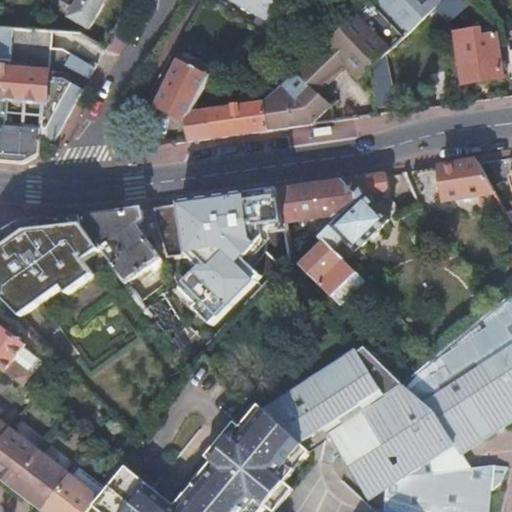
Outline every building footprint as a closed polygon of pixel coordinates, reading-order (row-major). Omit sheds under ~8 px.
[(81,0),(71,18),(91,29),(107,0),(81,0)] [(227,0),(268,24),(292,0),(227,0)] [(386,58),(444,4),(440,0),(376,0),(327,45),(309,63),(285,85),(271,97),(264,103),(269,132),(313,125),(333,107),(319,91),(349,64),(370,87),(375,82),(374,70),(386,58)] [(51,150),(97,67),(72,54),(74,34),(32,32),(29,53),(0,50),(0,46),(1,30),(0,29),(0,162),(25,164),(51,150)] [(498,34),(481,36),(481,31),(456,34),(464,85),(505,79),(498,34)] [(299,52),(309,63),(327,45),(317,34),(299,52)] [(390,94),(386,58),(374,70),(375,82),(376,95),(390,94)] [(187,123),(193,112),(209,82),(213,78),(180,61),(156,107),(187,123)] [(264,89),(271,97),(285,85),(277,77),(264,89)] [(240,136),(269,132),(264,103),(250,105),(249,100),(232,102),(232,107),(193,112),(187,123),(190,143),(202,141),(240,136)] [(335,122),(333,107),(313,125),(330,123),(335,122)] [(501,192),(487,162),(442,168),(448,202),(501,192)] [(334,239),(342,248),(353,237),(364,250),(405,212),(392,199),(389,199),(388,197),(390,197),(391,197),(392,194),(391,190),(396,187),(392,176),(344,183),(358,203),(351,211),(327,233),(334,239)] [(358,203),(344,183),(281,192),(287,223),(333,220),(347,206),(351,211),(358,203)] [(287,223),(281,192),(158,209),(167,253),(194,253),(203,267),(177,292),(194,311),(199,308),(215,324),(267,272),(253,259),(277,239),(277,232),(287,231),(287,223)] [(144,221),(142,211),(84,219),(85,228),(101,250),(111,243),(123,259),(113,266),(126,285),(148,269),(152,275),(163,267),(159,261),(160,260),(136,225),(144,221)] [(0,253),(0,252),(0,294),(21,318),(63,290),(71,295),(96,279),(86,264),(104,253),(101,250),(85,228),(28,232),(0,253)] [(298,232),(303,263),(305,261),(341,295),(365,272),(342,248),(334,239),(324,248),(318,242),(313,246),(310,242),(307,230),(298,232)] [(111,243),(101,250),(104,253),(113,266),(123,259),(111,243)] [(511,301),(510,300),(496,312),(437,359),(412,378),(403,386),(366,349),(299,393),(275,409),(267,413),(302,446),(327,431),(330,435),(341,439),(344,426),(345,426),(362,415),(392,460),(389,471),(388,493),(386,511),(488,511),(490,493),(501,485),(507,469),(492,468),(471,470),(456,448),(486,429),(497,423),(500,429),(511,424),(511,301)] [(0,329),(0,371),(5,375),(22,388),(31,376),(35,376),(42,366),(42,362),(43,362),(25,348),(27,346),(2,327),(0,329)] [(302,464),(311,454),(302,446),(267,413),(260,407),(242,429),(236,424),(226,437),(231,442),(225,448),(220,443),(207,459),(212,463),(176,506),(172,506),(150,487),(126,467),(121,473),(123,475),(95,507),(100,511),(261,511),(266,507),(271,511),(276,511),(294,491),(285,484),(295,472),(290,468),(297,460),(302,464)] [(374,501),(388,493),(389,471),(392,460),(362,415),(345,426),(344,426),(341,439),(330,435),(338,446),(374,501)] [(0,421),(0,440),(9,429),(0,421)] [(9,429),(0,440),(0,481),(11,489),(40,452),(9,429)] [(302,446),(311,454),(329,443),(338,446),(330,435),(327,431),(302,446)] [(231,442),(226,437),(220,443),(225,448),(231,442)] [(27,501),(41,511),(70,475),(40,452),(11,489),(27,501)] [(295,472),(302,464),(297,460),(290,468),(295,472)] [(100,498),(93,506),(95,507),(123,475),(121,473),(100,498)] [(82,511),(97,495),(70,475),(41,511),(82,511)] [(82,511),(88,511),(93,506),(100,498),(97,495),(82,511)]
